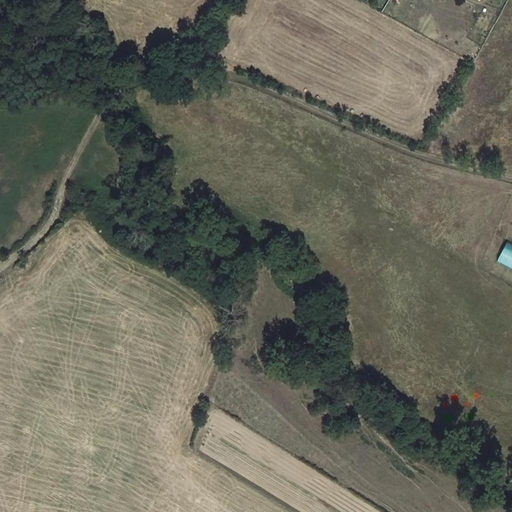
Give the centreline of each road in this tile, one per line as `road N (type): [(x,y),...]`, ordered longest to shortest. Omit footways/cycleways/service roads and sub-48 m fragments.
road 1 (track): [(511,179),(434,161),(202,66)]
road 2 (track): [(202,66),(186,63),(119,91),(51,222),(0,269)]
